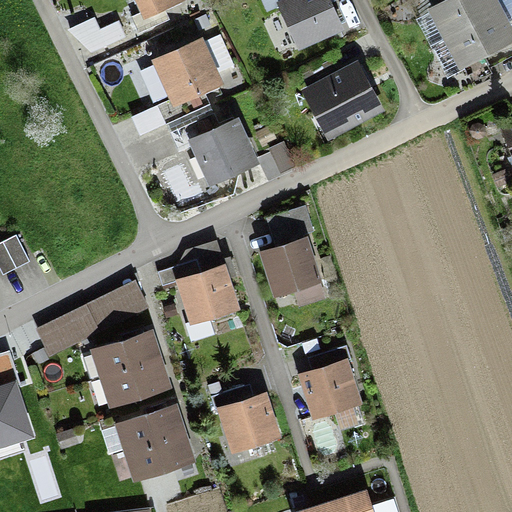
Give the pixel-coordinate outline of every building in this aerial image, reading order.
[(141,0),(146,10),(169,0),(141,0)] [(329,0),(289,0),(280,4),(298,43),(340,24),(329,0)] [(428,0),(448,36),(498,9),(493,0),(428,0)] [(498,9),(448,36),(462,62),(456,64),(463,78),(490,64),(482,50),(511,34),(498,9)] [(159,61),(144,68),(158,100),(173,93),(174,96),(158,103),(159,105),(141,113),(148,129),(204,104),(197,89),(217,80),(214,72),(233,64),(220,34),(199,43),(198,42),(159,59),(159,61)] [(357,66),(309,91),(320,112),(326,108),(337,128),(378,106),(357,66)] [(209,115),(172,131),(179,148),(195,141),(211,177),(252,159),(236,121),(215,130),(209,115)] [(511,125),(503,130),(511,148),(511,152),(511,153),(511,156),(511,125)] [(277,247),(264,251),(276,290),(294,285),(299,302),(322,294),(302,232),(313,229),(305,205),(268,216),(277,247)] [(16,233),(0,241),(0,268),(2,274),(30,260),(16,233)] [(191,259),(158,270),(162,284),(180,278),(193,318),(234,305),(221,266),(196,274),(191,259)] [(137,284),(40,332),(50,352),(147,305),(137,284)] [(104,375),(157,358),(148,330),(95,347),(104,375)] [(318,368),(303,373),(316,413),(357,399),(344,360),(351,357),(347,344),(313,355),(318,368)] [(157,358),(104,375),(113,401),(165,384),(157,358)] [(0,446),(32,437),(15,383),(0,387),(0,446)] [(244,383),(210,395),(215,409),(221,407),(236,447),(276,433),(263,394),(249,399),(244,383)] [(128,448),(180,431),(171,405),(120,422),(128,448)] [(180,431),(128,448),(137,475),(189,458),(180,431)] [(370,511),(364,489),(292,511),(370,511)]
